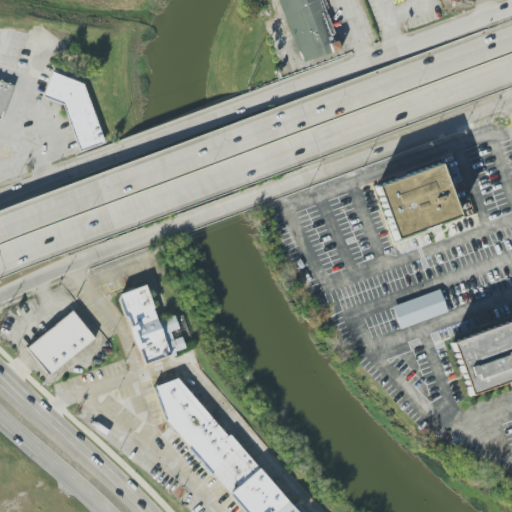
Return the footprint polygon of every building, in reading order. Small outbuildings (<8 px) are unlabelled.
[(338,51),(321,0),(279,0),(300,63),(338,51)] [(52,71),(44,96),(64,104),(80,151),(105,143),(85,85),(52,71)] [(0,81),(0,118),(3,120),(13,86),(0,81)] [(458,218),(440,164),(377,186),(395,240),(458,218)] [(122,293),(118,299),(122,315),(128,316),(143,364),(171,354),(149,285),(122,293)] [(399,329),(447,312),(440,290),(392,306),(399,329)] [(28,348),(49,374),(93,339),(72,313),(28,348)] [(468,394),(511,380),(511,322),(452,341),(468,394)] [(243,511),(165,422),(153,388),(180,378),(229,435),(232,434),(299,511),(243,511)]
